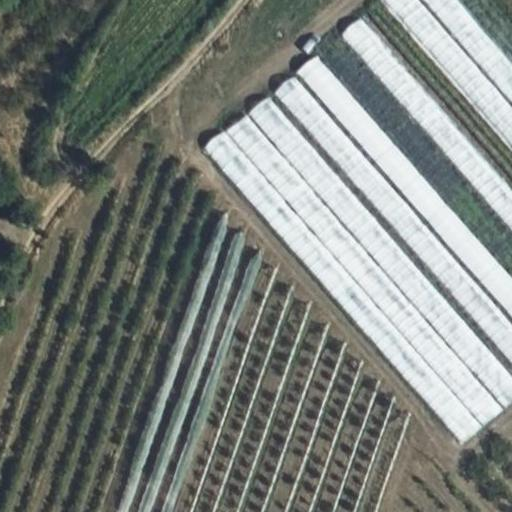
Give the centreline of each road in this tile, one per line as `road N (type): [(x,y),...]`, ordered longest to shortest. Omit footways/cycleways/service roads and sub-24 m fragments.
road 1 (track): [(511,417),(471,451),(451,450),(434,436),(180,136),(167,78)]
road 2 (track): [(0,326),(65,196),(236,0)]
